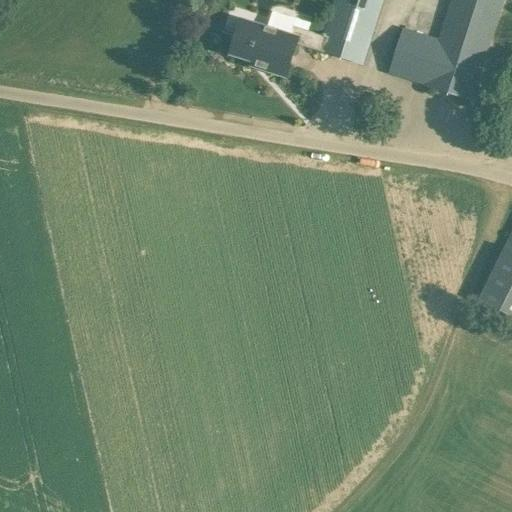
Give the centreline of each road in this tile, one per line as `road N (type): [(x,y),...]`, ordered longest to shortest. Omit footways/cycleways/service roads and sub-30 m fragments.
road 1 (unclassified): [(0,90),(506,175)]
road 2 (track): [(342,511),(402,456),(424,421),(506,175)]
